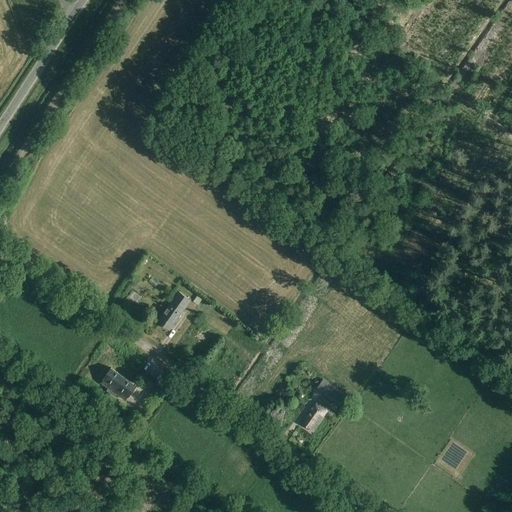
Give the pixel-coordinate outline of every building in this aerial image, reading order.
[(158,286),(162,282),(154,274),(150,279),(158,286)] [(182,313),(191,300),(178,291),(169,305),(168,305),(157,322),(169,330),(181,312),(182,313)] [(220,313),(214,309),(213,309),(211,312),(217,317),(220,313)] [(117,394),(121,398),(125,400),(136,385),(111,368),(101,383),(108,388),(107,391),(115,397),(117,394)] [(316,389),(328,397),(327,397),(340,406),(346,396),(323,379),(316,389)] [(313,433),(329,410),(317,402),(302,424),(313,433)]
